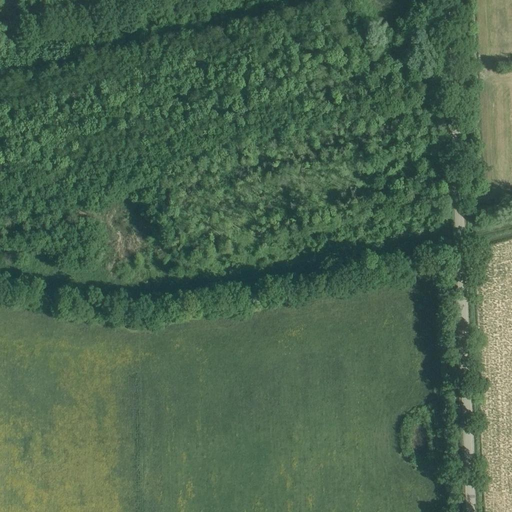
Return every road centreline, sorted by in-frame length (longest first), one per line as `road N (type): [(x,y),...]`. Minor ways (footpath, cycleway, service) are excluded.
road 1 (unclassified): [(469,511),(454,0)]
road 2 (track): [(0,22),(127,0)]
